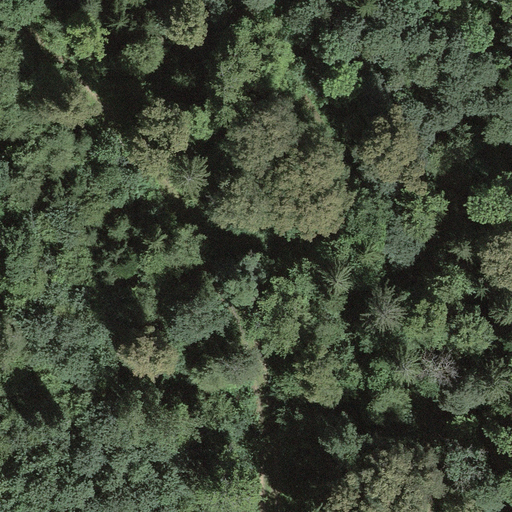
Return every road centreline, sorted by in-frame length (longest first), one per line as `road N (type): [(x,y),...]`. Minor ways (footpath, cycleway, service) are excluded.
road 1 (track): [(0,16),(103,104),(247,324),(266,398),(273,511)]
road 2 (track): [(426,511),(419,360),(385,252),(241,0)]
